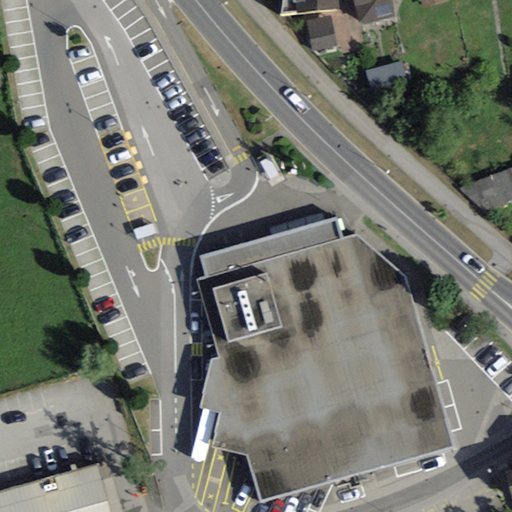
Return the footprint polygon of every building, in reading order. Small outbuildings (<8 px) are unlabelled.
[(282,0),(280,15),(297,14),(339,9),(338,0),(282,0)] [(391,0),(353,0),(361,26),(394,18),(391,0)] [(420,0),(423,10),(447,3),(446,0),(420,0)] [(337,46),(330,16),(305,22),(312,53),(337,46)] [(402,63),(365,71),(370,92),(407,84),(402,63)] [(511,168),(460,189),(484,212),(511,201),(511,168)] [(336,218),(199,256),(205,277),(196,281),(260,503),(453,448),(405,278),(356,235),(341,239),(336,218)] [(110,511),(97,464),(0,491),(0,511),(110,511)] [(511,467),(503,470),(511,501),(511,467)]
